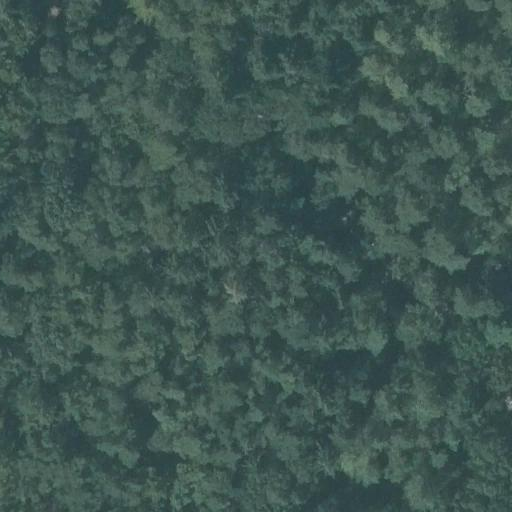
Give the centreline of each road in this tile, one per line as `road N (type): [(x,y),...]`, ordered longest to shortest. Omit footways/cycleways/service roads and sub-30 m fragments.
road 1 (unknown): [(118,0),(511,381)]
road 2 (track): [(452,511),(511,395)]
